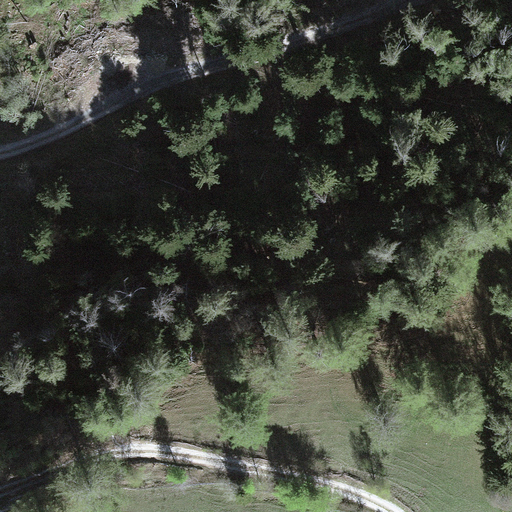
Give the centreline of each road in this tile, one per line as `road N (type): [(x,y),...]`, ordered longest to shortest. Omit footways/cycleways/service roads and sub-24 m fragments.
road 1 (track): [(386,511),(270,469),(133,452),(0,493)]
road 2 (track): [(0,107),(331,0)]
